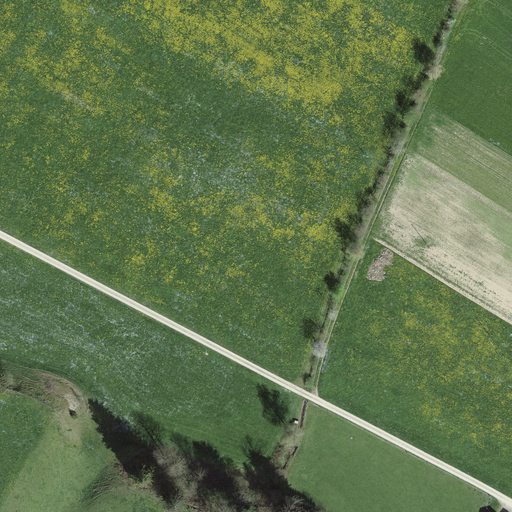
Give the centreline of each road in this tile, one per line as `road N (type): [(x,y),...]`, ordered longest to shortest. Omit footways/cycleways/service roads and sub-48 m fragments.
road 1 (track): [(511,503),(0,233)]
road 2 (track): [(458,0),(342,261),(303,389)]
